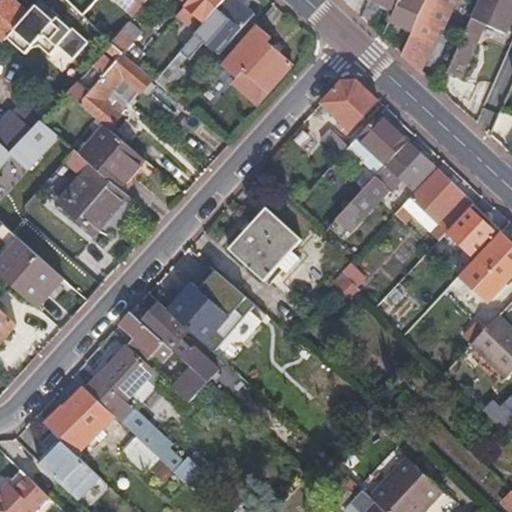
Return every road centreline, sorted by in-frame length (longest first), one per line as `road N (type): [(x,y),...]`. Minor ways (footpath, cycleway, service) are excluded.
road 1 (residential): [(348,38),(0,417)]
road 2 (residential): [(348,38),(511,189)]
